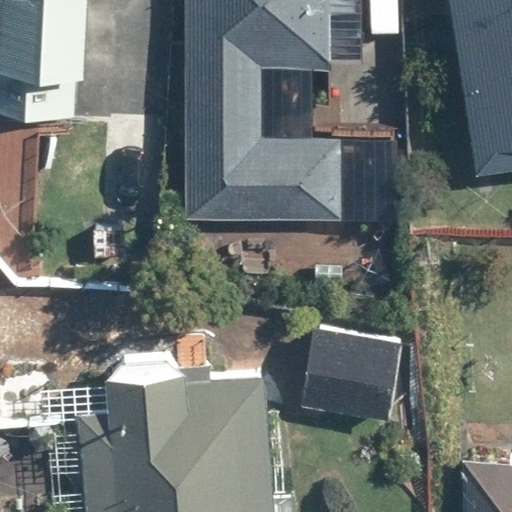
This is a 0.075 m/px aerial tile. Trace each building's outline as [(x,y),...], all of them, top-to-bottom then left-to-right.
[(97,52),(99,0),(0,0),(0,101),(82,105),(84,52),(97,52)] [(334,125),(334,47),(375,47),(375,0),(188,0),(190,208),(351,207),(350,125),(334,125)] [(511,0),(462,0),(482,158),(511,153),(511,0)] [(408,323),(319,314),(310,399),(399,408),(408,323)] [(88,405),(92,511),(301,511),(301,505),(278,506),(272,359),(117,365),(118,404),(88,405)] [(511,511),(511,448),(471,447),(467,511),(511,511)]
